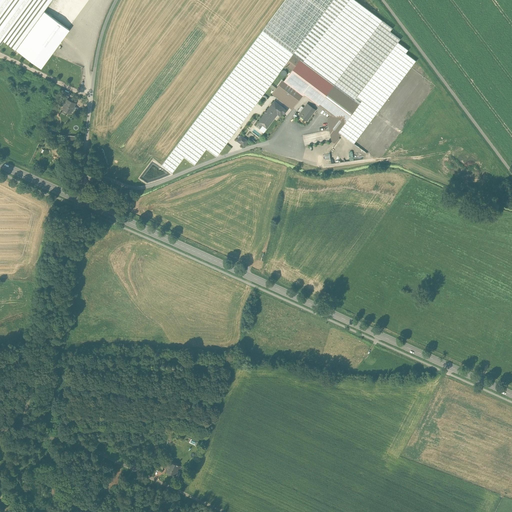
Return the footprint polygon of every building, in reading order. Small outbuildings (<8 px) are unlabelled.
[(0,0),(0,44),(3,41),(15,50),(40,68),(69,29),(44,11),(51,0),(0,0)] [(285,0),(161,165),(172,173),(184,157),(194,164),(206,148),(216,156),(285,64),(293,54),(334,85),(359,104),(339,131),(341,133),(354,143),(416,61),(406,53),(408,50),(398,42),(400,39),(390,31),(393,28),(355,0),(285,0)] [(334,85),(293,54),(285,64),(292,70),(284,81),(302,95),(307,94),(320,104),(334,85)] [(284,81),(282,80),(272,94),(292,109),(302,95),(284,81)] [(359,104),(334,85),(320,104),(332,113),(328,118),(332,141),(335,142),(341,133),(339,131),(359,104)] [(75,103),(67,99),(62,109),(71,113),(71,112),(70,112),(73,106),(74,107),(75,103)] [(286,110),(274,101),(258,121),(266,128),(277,113),(280,116),(283,113),(284,114),(286,110)] [(307,104),(299,115),(307,120),(315,109),(307,104)] [(247,140),(240,135),(237,140),(243,145),(247,140)] [(178,465),(168,461),(167,465),(168,465),(166,472),(173,475),(172,476),(172,477),(173,478),(174,479),(175,479),(177,478),(177,477),(180,471),(176,470),(178,465)]
